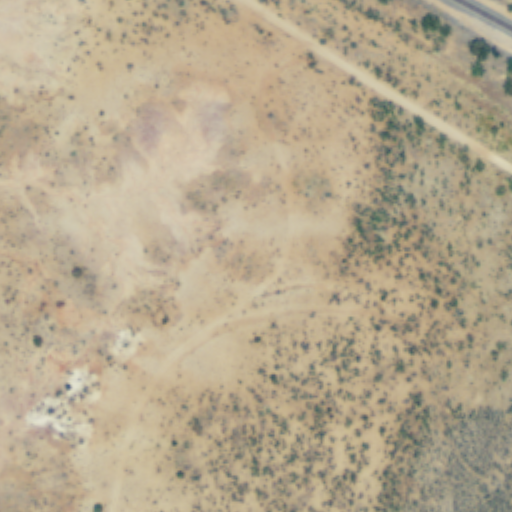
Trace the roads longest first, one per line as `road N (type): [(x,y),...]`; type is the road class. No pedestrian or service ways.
road 1 (track): [(120,511),(128,453),(204,336),(295,315),(511,331)]
road 2 (track): [(511,176),(238,0)]
